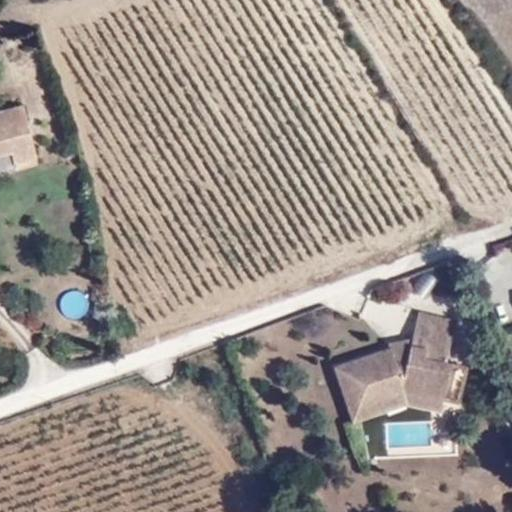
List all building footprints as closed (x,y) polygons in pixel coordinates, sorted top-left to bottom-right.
[(0,112),(0,157),(15,154),(18,165),(38,160),(26,107),(0,112)] [(57,299),(70,318),(88,306),(76,287),(57,299)] [(415,348),(394,354),(394,351),(339,371),(354,414),(410,394),(447,401),(454,369),(449,368),(458,327),(421,317),(416,338),(415,348)] [(393,347),(394,351),(394,354),(415,348),(416,338),(393,347)] [(447,401),(410,394),(354,414),(357,424),(410,404),(445,413),(447,401)]
